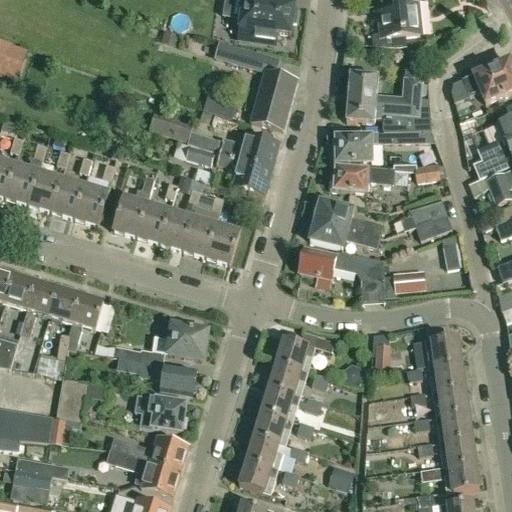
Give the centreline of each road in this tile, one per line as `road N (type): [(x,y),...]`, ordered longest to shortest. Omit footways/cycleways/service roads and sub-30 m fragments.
road 1 (residential): [(335,0),(321,91),(254,305)]
road 2 (residential): [(0,234),(254,305)]
road 3 (residential): [(254,305),(371,324),(487,311)]
road 4 (residential): [(487,311),(442,93)]
road 5 (residential): [(254,305),(190,511)]
road 6 (residential): [(511,478),(487,311)]
